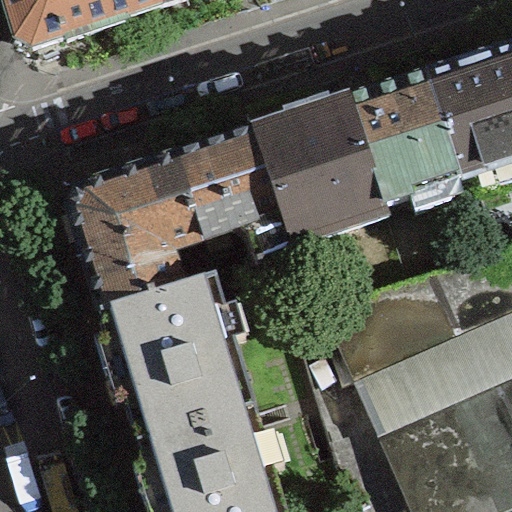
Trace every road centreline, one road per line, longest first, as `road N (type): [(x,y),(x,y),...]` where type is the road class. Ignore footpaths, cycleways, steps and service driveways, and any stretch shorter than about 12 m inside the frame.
road 1 (residential): [(429,0),(0,138)]
road 2 (residential): [(0,267),(73,511)]
